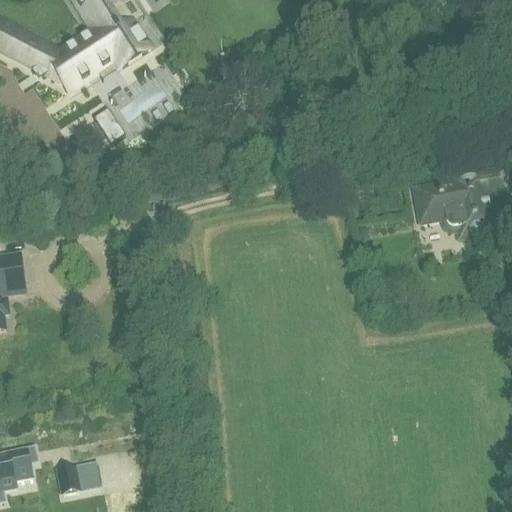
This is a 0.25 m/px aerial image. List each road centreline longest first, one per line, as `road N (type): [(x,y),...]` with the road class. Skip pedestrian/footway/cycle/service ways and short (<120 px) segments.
road 1 (unknown): [(96,245),(164,220),(511,145)]
road 2 (unknown): [(96,245),(104,276),(97,288),(65,298),(45,272),(50,254),(73,243)]
